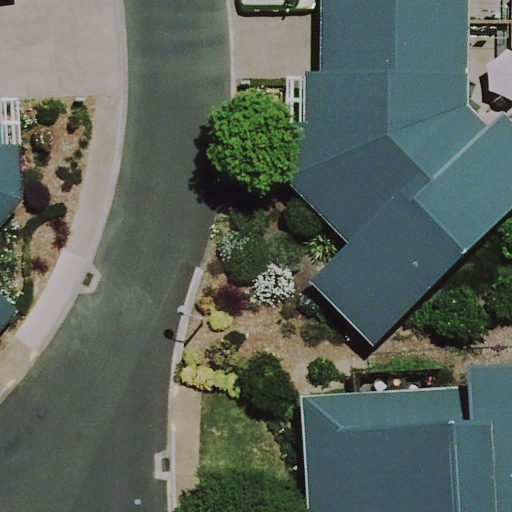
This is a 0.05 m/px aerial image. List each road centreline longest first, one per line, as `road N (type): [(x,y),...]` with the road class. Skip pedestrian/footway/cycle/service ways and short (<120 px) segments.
road 1 (residential): [(98,399),(172,0)]
road 2 (residential): [(0,484),(98,399)]
